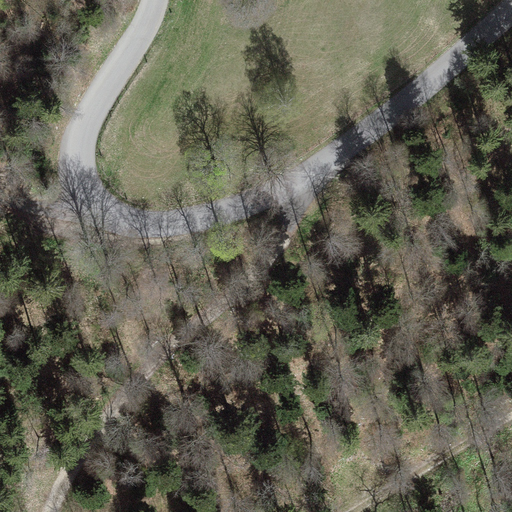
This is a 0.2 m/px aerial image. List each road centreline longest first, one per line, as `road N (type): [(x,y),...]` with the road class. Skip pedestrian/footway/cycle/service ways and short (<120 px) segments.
road 1 (unclassified): [(86,207),(105,223),(169,228),(296,185),(511,7)]
road 2 (track): [(48,511),(65,469),(135,376),(215,311),(265,256),(296,185)]
road 3 (unclassified): [(159,0),(85,137),(75,166),(86,207)]
road 4 (track): [(340,511),(511,413)]
